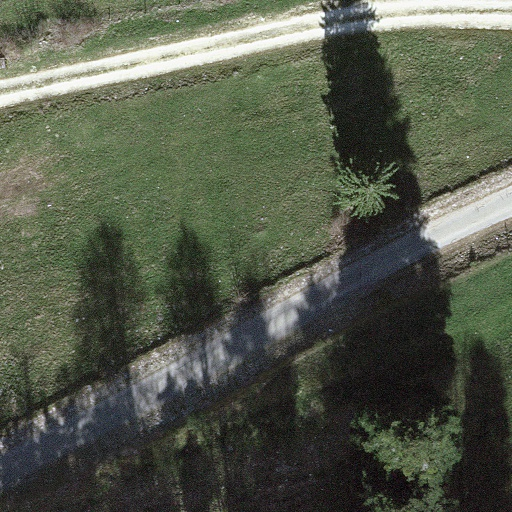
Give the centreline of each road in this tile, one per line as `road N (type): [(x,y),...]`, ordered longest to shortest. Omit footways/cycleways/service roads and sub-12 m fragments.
road 1 (track): [(511,212),(0,460)]
road 2 (track): [(0,82),(349,10),(511,6)]
